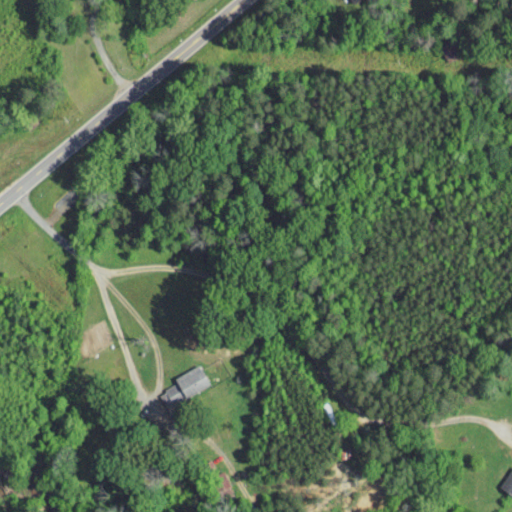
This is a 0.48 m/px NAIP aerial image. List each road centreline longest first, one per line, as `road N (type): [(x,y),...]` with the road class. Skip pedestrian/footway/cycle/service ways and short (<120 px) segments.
road 1 (residential): [(13,195),(101,277),(195,275),(258,301),(366,421),(469,423),(511,441)]
road 2 (primary): [(0,205),(247,0)]
